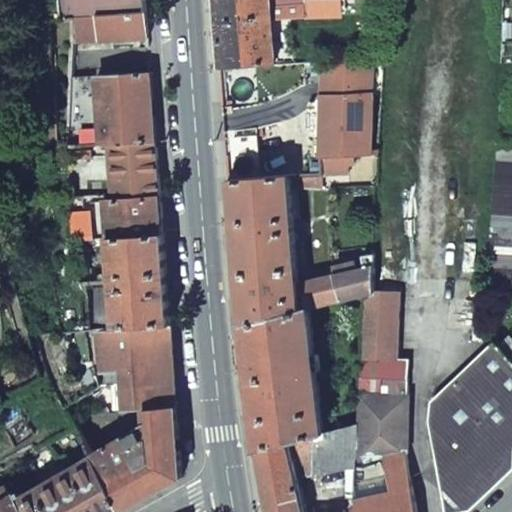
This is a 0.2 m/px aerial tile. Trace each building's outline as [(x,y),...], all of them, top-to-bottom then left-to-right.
[(52,0),(54,19),(68,18),(144,12),(143,0),(52,0)] [(214,0),(220,69),(273,65),(267,0),(214,0)] [(144,12),(68,18),(68,43),(146,38),(144,12)] [(372,57),(323,61),(317,159),(350,155),(368,152),(372,57)] [(94,76),(98,145),(108,144),(154,141),(149,72),(94,76)] [(68,80),(67,147),(98,145),(94,76),(83,77),(77,78),(68,80)] [(493,145),(503,144),(504,133),(493,132),(493,145)] [(229,180),(275,177),(273,152),(251,154),(250,137),(226,138),(229,180)] [(112,197),(158,194),(154,141),(108,144),(112,197)] [(511,283),(511,280),(511,143),(503,144),(493,145),(484,283),(511,283)] [(291,176),(289,150),(273,152),(275,177),(288,176),(291,176)] [(92,195),(90,155),(62,157),(64,197),(92,195)] [(318,173),(345,172),(344,163),(351,163),(350,155),(317,159),(318,173)] [(298,284),(293,229),(289,188),(319,187),(318,173),(291,176),(288,176),(275,177),(229,180),(241,325),(300,310),(298,284)] [(107,236),(162,232),(158,194),(112,197),(103,197),(107,236)] [(47,229),(35,229),(36,241),(48,240),(47,229)] [(169,323),(162,232),(107,236),(114,328),(169,323)] [(359,269),(334,275),(339,301),(360,296),(369,294),(371,254),(357,256),(359,269)] [(305,309),(339,301),(334,275),(298,284),(300,310),(305,309)] [(360,296),(357,360),(393,361),(395,295),(369,294),(360,296)] [(319,432),(305,309),(300,310),(241,325),(246,382),(254,449),(285,441),(314,434),(319,432)] [(118,369),(119,372),(123,409),(144,407),(144,410),(175,407),(169,323),(114,328),(91,330),(98,370),(118,369)] [(511,361),(492,340),(468,361),(427,398),(418,419),(420,424),(422,424),(421,429),(439,511),(452,511),(464,509),(511,467),(509,453),(511,451),(511,361)] [(355,423),(400,424),(402,398),(405,362),(393,361),(357,360),(355,423)] [(128,434),(87,456),(91,463),(119,511),(120,511),(181,478),(175,407),(144,410),(146,423),(127,433),(128,434)] [(353,463),(355,423),(319,432),(314,434),(310,474),(353,463)] [(410,511),(396,453),(400,424),(355,423),(353,463),(352,498),(343,508),(344,511),(410,511)] [(265,511),(297,511),(285,441),(254,449),(265,511)] [(119,511),(91,463),(61,480),(42,491),(5,511),(119,511)] [(53,466),(34,478),(42,491),(61,480),(53,466)]
